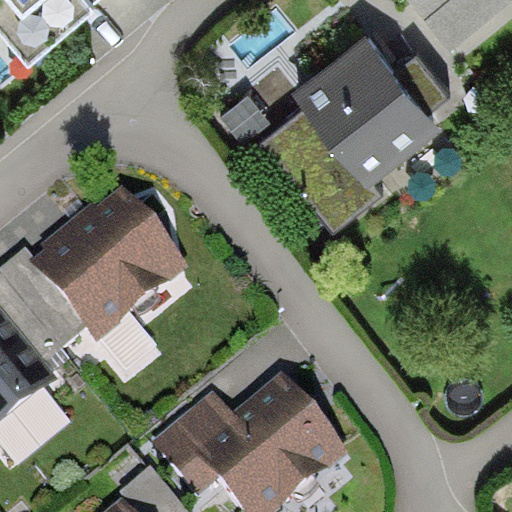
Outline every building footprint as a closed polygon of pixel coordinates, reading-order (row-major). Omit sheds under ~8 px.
[(0,0),(0,11),(29,46),(84,0),(0,0)] [(501,0),(415,0),(450,42),(501,0)] [(399,56),(369,17),(292,77),(307,96),(263,130),(336,224),(384,187),(370,170),(443,114),(432,99),(450,85),(417,42),(399,56)] [(85,329),(97,344),(189,269),(122,188),(96,209),(92,204),(42,245),(46,250),(35,259),(31,262),(85,329)] [(26,249),(0,270),(0,272),(62,348),(85,329),(31,262),(35,259),(26,249)] [(0,311),(43,363),(62,348),(0,272),(0,311)] [(0,428),(58,381),(43,363),(0,311),(0,428)] [(278,511),(350,456),(285,374),(232,415),(238,422),(197,456),(217,481),(241,511),(278,511)] [(238,422),(232,415),(213,392),(153,441),(198,497),(217,481),(197,456),(238,422)] [(185,511),(149,469),(121,493),(137,511),(185,511)] [(108,511),(131,511),(122,501),(108,511)]
